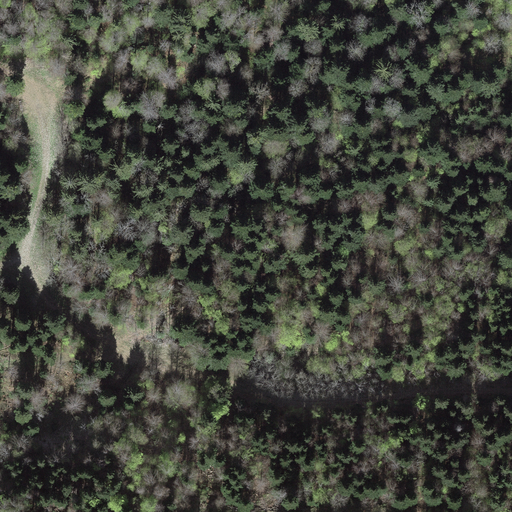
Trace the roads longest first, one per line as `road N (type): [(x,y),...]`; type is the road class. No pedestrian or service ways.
road 1 (track): [(25,261),(51,302),(114,346),(279,399),(339,403),(427,389),(511,391)]
road 2 (track): [(0,70),(29,87),(43,145),(25,261),(0,259)]
